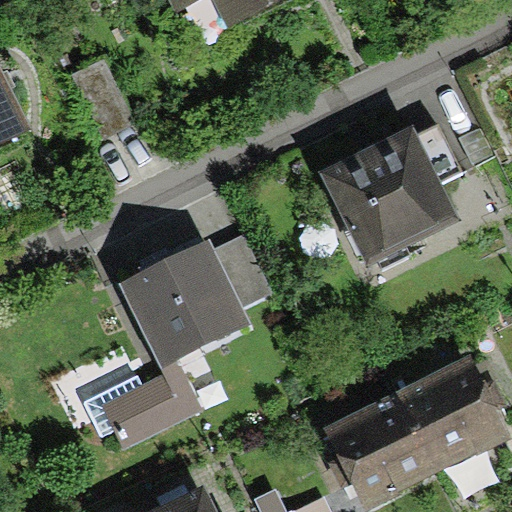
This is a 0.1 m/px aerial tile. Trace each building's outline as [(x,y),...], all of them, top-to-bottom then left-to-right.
[(168,0),(175,13),(203,0),(214,0),(229,32),(296,0),(168,0)] [(107,58),(73,74),(103,135),(136,120),(107,58)] [(0,149),(34,132),(0,66),(0,149)] [(326,167),(378,259),(450,219),(398,127),(326,167)] [(245,235),(215,251),(243,306),(273,291),(245,235)] [(119,284),(163,370),(180,362),(252,325),(243,306),(215,251),(209,239),(119,284)] [(166,376),(104,406),(125,449),(205,412),(180,362),(163,370),(166,376)] [(338,431),(374,501),(502,437),(465,366),(338,431)] [(163,511),(210,511),(201,493),(163,511)]
